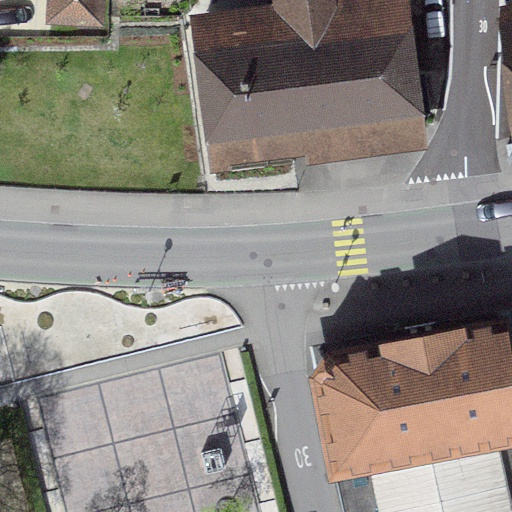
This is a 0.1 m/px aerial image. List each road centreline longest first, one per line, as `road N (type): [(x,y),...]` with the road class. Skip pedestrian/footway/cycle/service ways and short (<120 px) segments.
road 1 (residential): [(262,253),(318,511)]
road 2 (primary): [(0,247),(262,253)]
road 3 (residential): [(464,233),(469,0)]
road 4 (primary): [(262,253),(464,233)]
